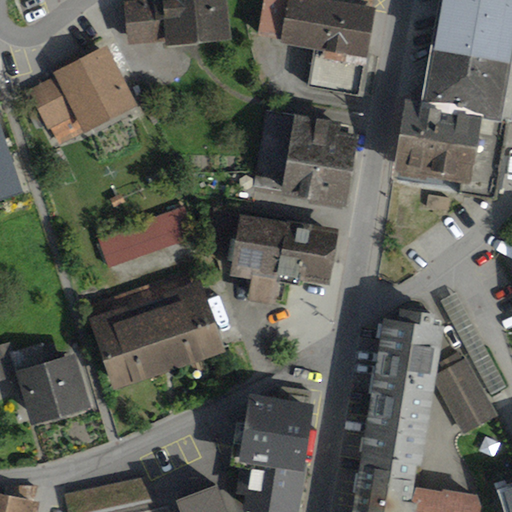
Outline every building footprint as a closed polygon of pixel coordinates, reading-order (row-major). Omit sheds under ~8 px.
[(153,0),(153,1),(125,4),(129,47),(165,44),(165,49),(232,42),(227,0),(153,0)] [(264,0),(257,38),(279,42),(278,45),(314,51),(308,88),(360,97),(375,10),(372,9),(373,0),(264,0)] [(511,0),(440,0),(423,104),(422,109),(509,124),(511,124),(511,0)] [(138,108),(105,47),(53,74),(55,78),(30,91),(50,130),(74,117),(84,137),(138,108)] [(509,124),(422,109),(423,104),(406,102),(395,174),(460,185),(459,194),(496,200),(509,124)] [(0,208),(28,198),(0,109),(0,208)] [(352,127),(268,113),(256,187),(283,191),(281,200),(347,211),(359,138),(351,137),(352,127)] [(450,198),(428,196),(427,209),(449,211),(450,198)] [(97,239),(108,270),(195,239),(184,208),(97,239)] [(339,231),(239,215),(229,278),(252,282),(248,302),(274,306),(278,284),(300,287),(301,283),(330,287),(339,231)] [(201,281),(89,320),(114,392),(226,354),(201,281)] [(397,321),(383,319),(351,511),(481,511),(481,510),(477,498),(444,493),(444,495),(413,490),(416,469),(423,470),(436,385),(440,363),(445,330),(435,328),(437,315),(399,309),(397,321)] [(7,344),(0,346),(0,381),(17,377),(10,354),(7,344)] [(42,345),(10,354),(17,377),(32,427),(92,409),(76,356),(47,364),(42,345)] [(440,363),(436,385),(464,435),(498,418),(468,359),(464,360),(459,352),(440,363)] [(241,460),(303,470),(313,407),(308,406),(310,391),(281,387),(279,401),(250,397),(241,460)] [(210,463),(201,438),(175,447),(184,472),(210,463)] [(296,511),(303,470),(241,460),(235,496),(246,498),(244,511),(246,511),(296,511)] [(0,511),(37,511),(39,504),(30,502),(32,487),(0,484),(0,511)]
